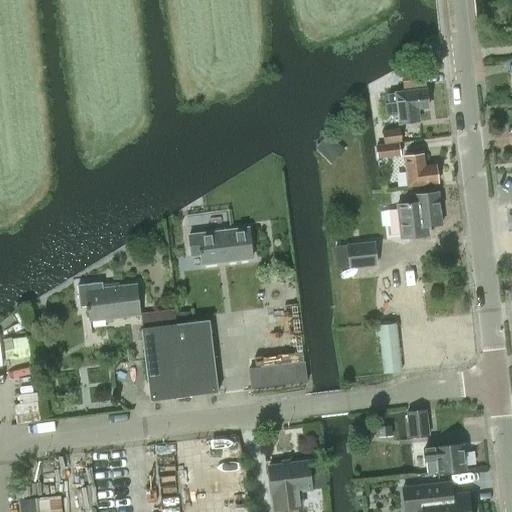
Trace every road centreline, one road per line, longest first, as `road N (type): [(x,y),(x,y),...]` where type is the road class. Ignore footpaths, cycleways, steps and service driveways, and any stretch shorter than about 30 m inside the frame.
road 1 (unclassified): [(0,454),(15,445),(496,383)]
road 2 (residential): [(496,383),(462,32)]
